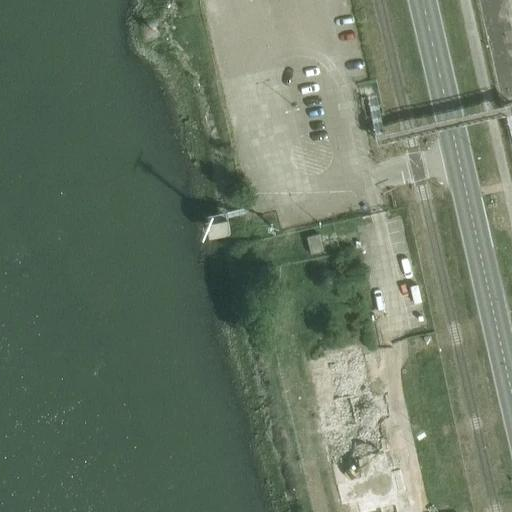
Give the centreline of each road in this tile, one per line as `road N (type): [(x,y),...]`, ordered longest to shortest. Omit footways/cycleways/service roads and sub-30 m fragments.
road 1 (unclassified): [(511,394),(421,0)]
road 2 (unknown): [(394,173),(382,199),(419,511)]
